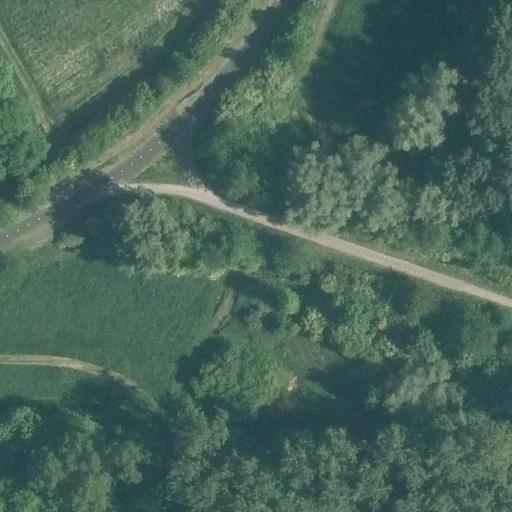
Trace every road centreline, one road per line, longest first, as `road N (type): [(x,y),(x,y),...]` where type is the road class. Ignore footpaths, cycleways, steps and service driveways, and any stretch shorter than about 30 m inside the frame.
road 1 (unknown): [(488,0),(459,120),(445,144),(387,161),(326,138),(307,110),(304,61),(334,0)]
road 2 (unknown): [(214,0),(108,101),(0,177)]
